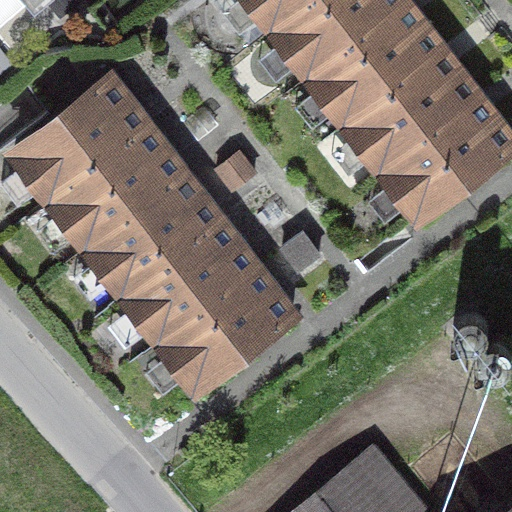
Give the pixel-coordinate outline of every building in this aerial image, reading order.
[(251,0),(272,27),(307,0),(251,0)] [(309,73),(403,1),(402,0),(307,0),(272,27),(309,73)] [(345,121),(440,48),(422,24),(403,1),(309,73),(345,121)] [(382,168),(476,95),(459,73),(440,48),(345,121),(382,168)] [(50,197),(145,124),(131,106),(108,76),(13,149),(18,156),(0,170),(0,180),(12,196),(36,178),(50,197)] [(476,95),(382,168),(419,216),(511,144),(511,140),(492,115),(476,95)] [(87,244),(182,171),(165,150),(145,124),(50,197),(87,244)] [(123,292),(218,219),(203,198),(182,171),(87,244),(123,292)] [(159,339),(255,266),(237,244),(218,219),(123,292),(159,339)] [(255,266),(159,339),(196,387),(292,314),(271,288),(255,266)] [(422,511),(373,452),(299,511),(422,511)]
